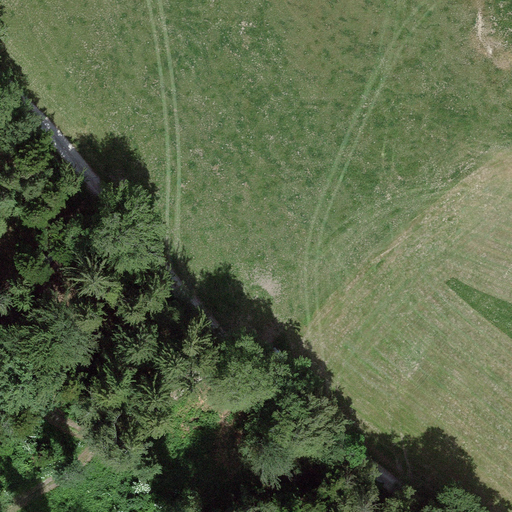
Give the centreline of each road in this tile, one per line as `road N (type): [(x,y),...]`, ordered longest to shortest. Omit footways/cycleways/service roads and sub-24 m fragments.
road 1 (track): [(0,69),(232,346),(432,511)]
road 2 (track): [(232,346),(169,408),(5,511)]
